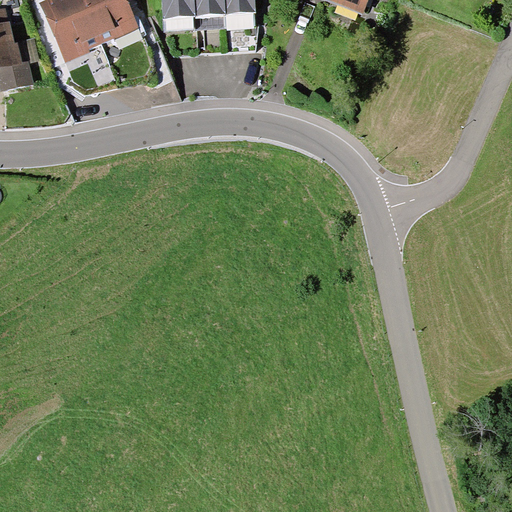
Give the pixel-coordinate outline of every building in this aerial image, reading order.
[(105,53),(81,0),(37,0),(36,1),(66,70),(105,53)] [(143,35),(127,0),(81,0),(105,53),(143,35)] [(259,0),(163,0),(167,37),(262,28),(259,0)] [(382,0),(314,0),(374,23),(382,0)] [(12,7),(0,10),(0,86),(3,99),(36,89),(12,7)]
